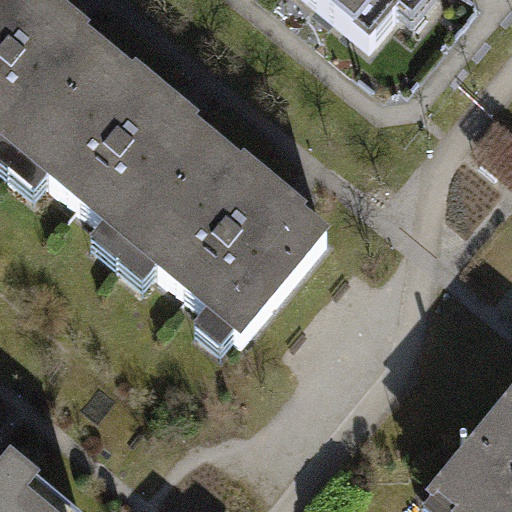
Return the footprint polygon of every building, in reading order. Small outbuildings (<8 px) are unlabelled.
[(117,80),(23,0),(0,0),(0,198),(9,206),(117,80)] [(288,0),(378,71),(434,0),(288,0)] [(225,171),(117,80),(9,206),(35,228),(48,213),(105,262),(95,274),(120,295),(225,171)] [(334,263),(225,171),(120,295),(147,318),(157,305),(209,349),(201,359),(226,381),(235,371),(239,375),(334,263)] [(511,511),(511,442),(452,511),(511,511)]
